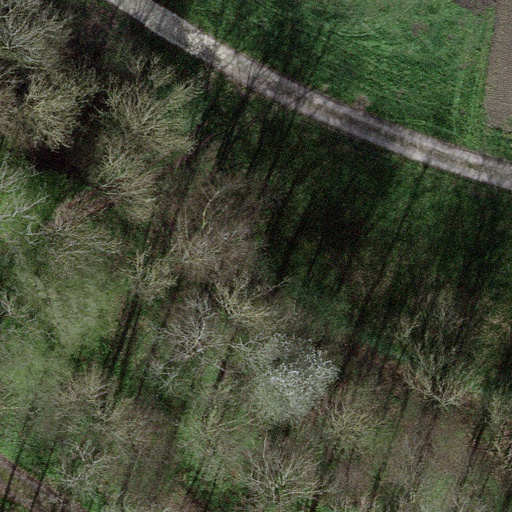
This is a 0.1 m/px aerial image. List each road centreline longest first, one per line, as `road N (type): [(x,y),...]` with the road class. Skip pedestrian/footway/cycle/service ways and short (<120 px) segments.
road 1 (track): [(249,81),(511,173)]
road 2 (track): [(134,0),(249,81)]
